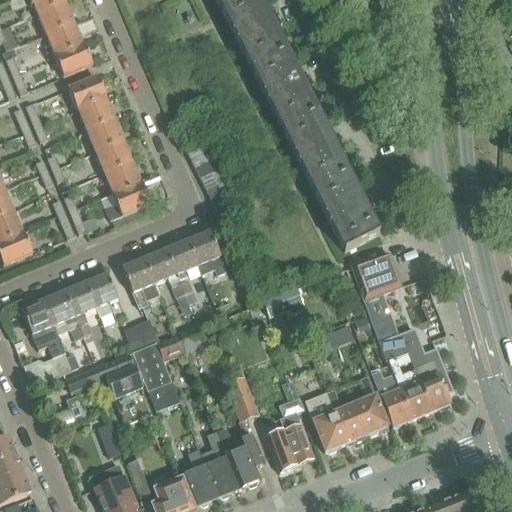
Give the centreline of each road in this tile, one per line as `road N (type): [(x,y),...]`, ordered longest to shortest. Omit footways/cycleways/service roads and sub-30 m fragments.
road 1 (tertiary): [(427,0),(430,105),(449,247),(506,437)]
road 2 (residential): [(0,296),(174,223),(186,205),(101,0)]
road 3 (tertiary): [(511,355),(484,263),(469,165),(465,0)]
road 4 (residential): [(319,511),(506,437)]
road 5 (residential): [(62,511),(0,367)]
